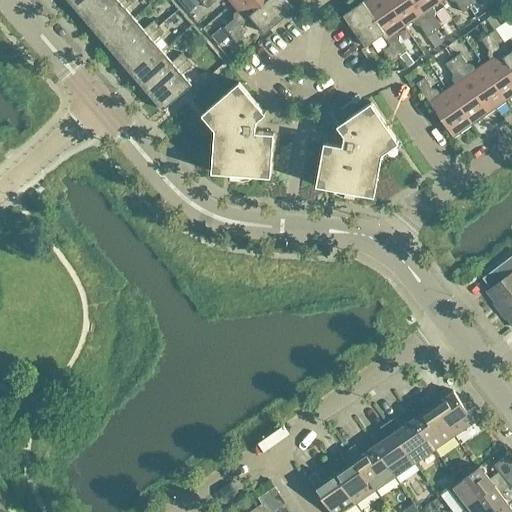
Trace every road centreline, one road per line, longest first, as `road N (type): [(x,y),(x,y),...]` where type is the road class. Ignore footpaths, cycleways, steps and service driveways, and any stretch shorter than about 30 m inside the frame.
road 1 (tertiary): [(379,239),(195,201),(163,179),(100,103)]
road 2 (residential): [(456,183),(382,77),(341,77),(310,36)]
road 3 (residential): [(269,447),(448,317)]
road 4 (tertiary): [(100,103),(7,0)]
road 5 (residential): [(0,188),(100,103)]
